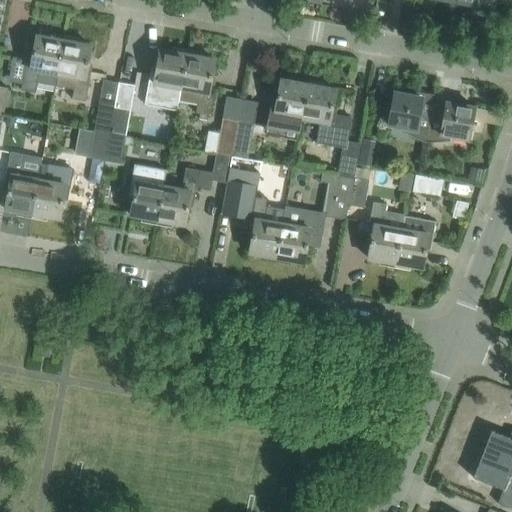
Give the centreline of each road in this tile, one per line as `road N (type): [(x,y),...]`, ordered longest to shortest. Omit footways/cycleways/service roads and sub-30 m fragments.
road 1 (residential): [(454,337),(0,256)]
road 2 (residential): [(511,77),(251,27)]
road 3 (residential): [(389,511),(454,337)]
road 4 (residential): [(454,337),(511,179)]
road 5 (residential): [(251,27),(98,0)]
